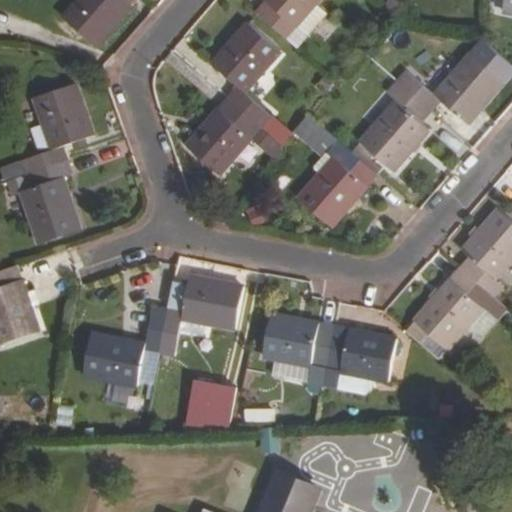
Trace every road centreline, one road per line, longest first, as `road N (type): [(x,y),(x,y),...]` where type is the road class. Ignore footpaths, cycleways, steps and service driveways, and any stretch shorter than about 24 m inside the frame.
road 1 (residential): [(174,226),(193,242),(356,274),(381,271),(405,258),(511,138)]
road 2 (residential): [(186,0),(137,59),(130,83),(174,226)]
